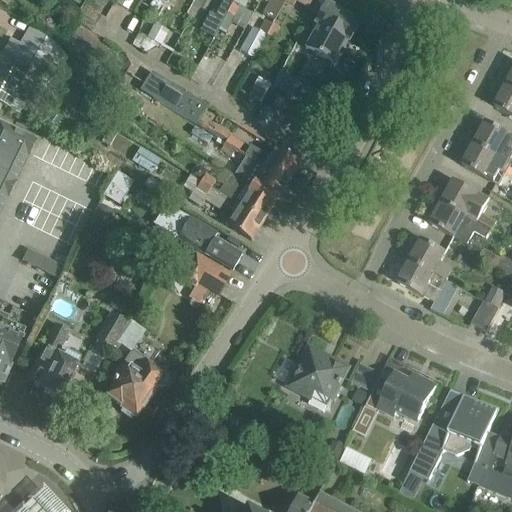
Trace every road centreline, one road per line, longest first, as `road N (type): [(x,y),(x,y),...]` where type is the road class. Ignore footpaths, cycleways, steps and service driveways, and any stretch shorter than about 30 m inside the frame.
road 1 (unclassified): [(91,498),(134,475),(285,265)]
road 2 (unclassified): [(285,265),(354,147),(396,0)]
road 3 (residential): [(511,374),(401,328),(285,265)]
